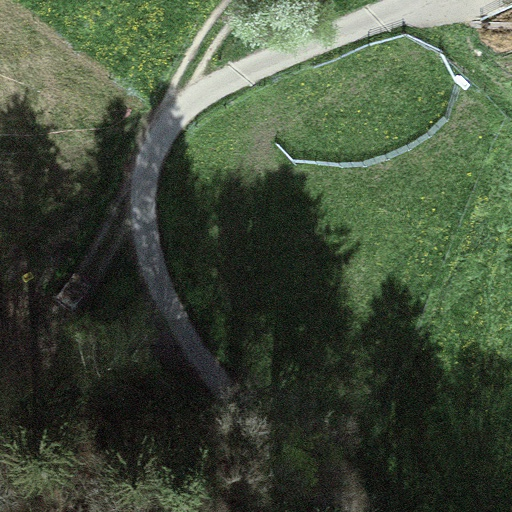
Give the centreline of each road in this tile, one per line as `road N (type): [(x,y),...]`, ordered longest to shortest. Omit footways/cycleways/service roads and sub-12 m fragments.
road 1 (residential): [(356,511),(210,383),(151,370),(29,362)]
road 2 (track): [(0,364),(29,362),(147,177)]
road 3 (track): [(170,121),(181,86),(236,0)]
